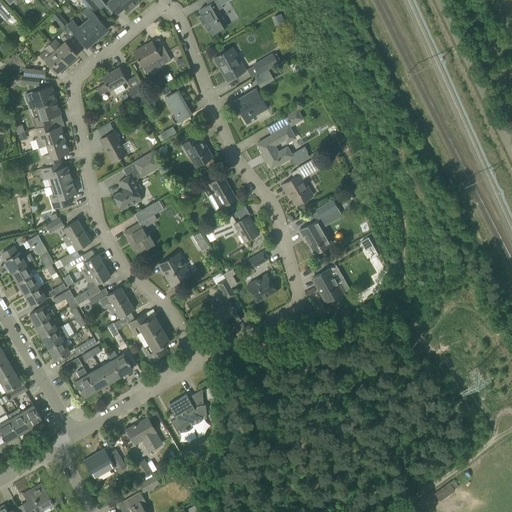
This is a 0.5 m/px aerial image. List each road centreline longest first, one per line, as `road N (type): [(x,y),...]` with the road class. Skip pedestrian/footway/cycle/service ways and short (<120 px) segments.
road 1 (unclassified): [(294,310),(299,294),(274,207),(236,158),(179,14),(158,8),(79,77),(78,112),(102,227),(123,267),(168,304),(198,363)]
road 2 (unclassified): [(511,151),(440,0)]
road 3 (unclassified): [(75,435),(0,306)]
road 4 (unclassified): [(75,435),(198,363)]
